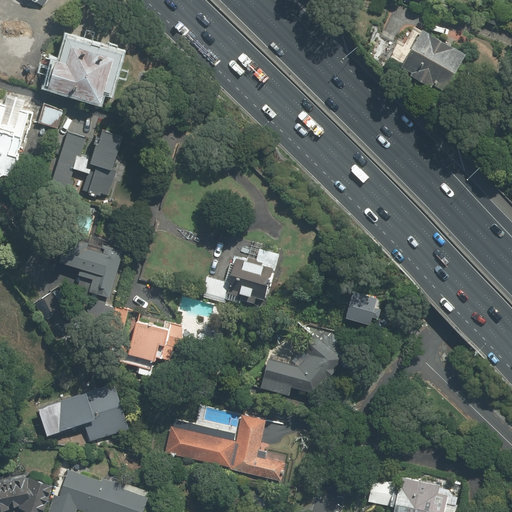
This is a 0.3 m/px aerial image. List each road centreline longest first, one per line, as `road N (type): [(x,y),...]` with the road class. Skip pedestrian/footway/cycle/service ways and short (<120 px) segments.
road 1 (motorway): [(511,325),(190,0)]
road 2 (motorway): [(233,0),(511,276)]
road 3 (residential): [(325,511),(351,435),(417,354)]
road 4 (residential): [(417,354),(511,233)]
road 5 (residential): [(417,354),(511,444)]
